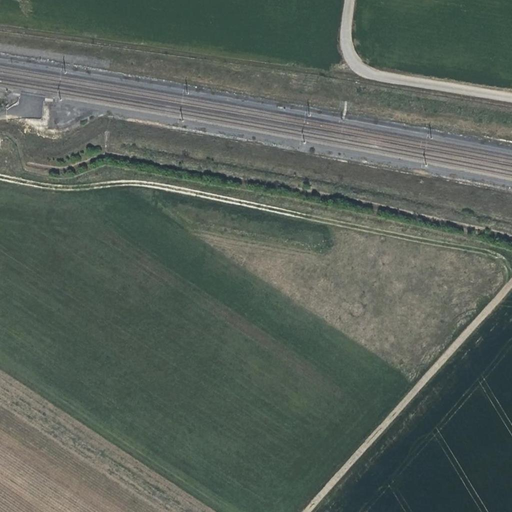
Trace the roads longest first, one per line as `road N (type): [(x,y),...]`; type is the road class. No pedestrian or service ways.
road 1 (track): [(511,254),(134,181),(67,188),(0,175)]
road 2 (unclassified): [(511,282),(315,511)]
